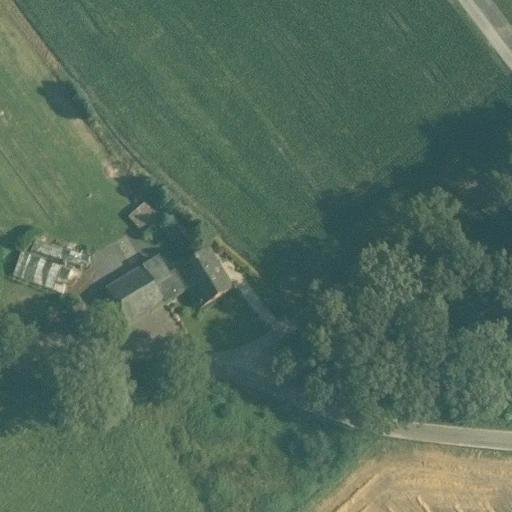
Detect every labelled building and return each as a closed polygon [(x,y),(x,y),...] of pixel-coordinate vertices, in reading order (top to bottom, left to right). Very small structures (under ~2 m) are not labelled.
[(55,77),(0,1),(0,64),(25,99),(26,99),(25,98),(54,77),(55,78),(55,77)] [(0,116),(21,102),(0,73),(0,116)] [(55,78),(54,77),(25,98),(26,99),(93,192),(122,170),(55,78)] [(89,195),(21,102),(0,116),(0,136),(59,217),(89,195)] [(56,227),(0,150),(0,228),(19,254),(34,243),(35,242),(56,227)] [(89,258),(35,242),(34,243),(30,254),(85,271),(89,258)] [(70,272),(20,254),(11,278),(62,296),(70,272)] [(167,255),(141,271),(162,305),(188,289),(167,255)] [(141,271),(105,292),(126,327),(162,305),(141,271)]
